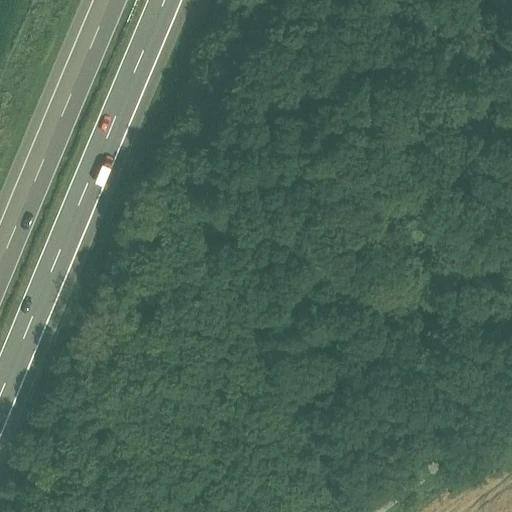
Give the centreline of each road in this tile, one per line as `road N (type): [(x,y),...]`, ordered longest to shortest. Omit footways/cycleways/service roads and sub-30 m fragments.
road 1 (motorway): [(0,414),(170,0)]
road 2 (motorway): [(96,0),(0,231)]
road 3 (track): [(369,511),(511,401)]
